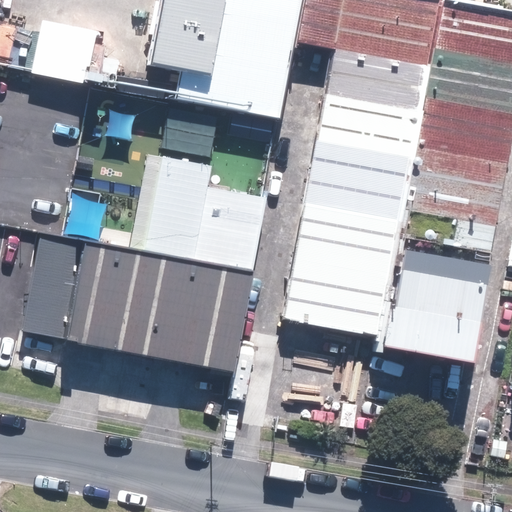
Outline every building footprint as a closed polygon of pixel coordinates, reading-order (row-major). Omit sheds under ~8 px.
[(290,41),(297,0),(156,0),(144,65),(173,70),(168,98),(275,118),(290,41)] [(382,338),(444,1),(437,0),(344,0),(335,52),(286,320),(382,338)] [(332,51),(341,0),(300,0),(292,44),(332,51)] [(511,158),(511,16),(447,4),(385,341),(382,353),(473,370),(511,158)] [(164,113),(158,149),(209,158),(216,122),(164,113)] [(131,252),(243,272),(255,198),(206,190),(210,167),(147,157),(131,252)] [(250,277),(34,236),(15,340),(230,380),(250,277)]
